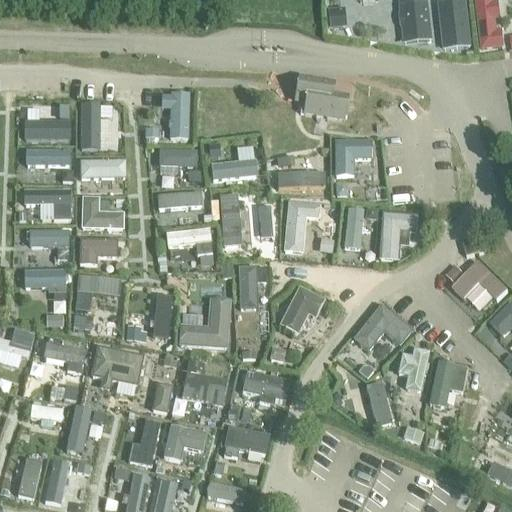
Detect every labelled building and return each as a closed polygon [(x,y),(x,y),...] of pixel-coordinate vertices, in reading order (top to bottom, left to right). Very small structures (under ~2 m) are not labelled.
[(401,0),(403,46),(433,45),(431,0),(401,0)] [(476,0),(481,53),(506,51),(505,31),(501,32),(498,0),(476,0)] [(443,57),(472,56),(471,3),(441,3),(443,57)] [(340,12),(328,14),(330,32),(342,30),(340,12)] [(347,100),(343,99),(308,93),(306,106),(301,105),(300,117),(316,119),(315,122),(321,123),(321,120),(343,124),(347,100)] [(163,96),(163,111),(171,111),(171,143),(191,143),(191,96),(163,96)] [(99,153),(101,106),(82,106),(81,152),(99,153)] [(26,123),(26,143),(73,143),(73,123),(26,123)] [(145,133),(145,142),(157,142),(157,133),(145,133)] [(335,143),(336,180),(356,180),(356,163),(373,162),(373,143),(335,143)] [(216,148),(208,149),(210,162),(218,161),(216,148)] [(212,167),(213,184),(256,182),(255,150),(240,150),(240,165),(212,167)] [(27,153),(28,184),(41,183),(40,170),(73,170),(72,152),(27,153)] [(200,170),(199,152),(160,153),(161,178),(179,178),(179,170),(200,170)] [(81,160),(80,184),(126,186),(127,162),(81,160)] [(292,160),(276,163),(278,171),(294,169),(292,160)] [(66,175),(61,180),(61,186),(72,186),(72,175),(66,175)] [(189,176),(188,185),(199,185),(199,176),(189,176)] [(341,189),(336,189),(336,201),(347,200),(347,195),(341,189)] [(43,209),(43,223),(72,223),(72,192),(25,192),(25,209),(43,209)] [(202,196),(157,197),(158,212),(202,211),(202,196)] [(111,201),(82,201),(83,234),(126,233),(126,214),(111,215),(111,201)] [(288,203),(285,256),(306,257),(308,221),(321,222),(322,205),(288,203)] [(217,206),(210,206),(211,225),(218,224),(217,206)] [(348,210),(346,251),(363,251),(365,211),(348,210)] [(270,211),(258,212),(259,224),(271,223),(270,211)] [(366,212),(366,218),(369,223),(376,224),(377,213),(366,212)] [(399,264),(401,234),(419,235),(420,217),(384,215),(381,263),(399,264)] [(268,253),(280,252),(278,228),(265,229),(268,253)] [(72,233),(30,233),(30,251),(72,251),(72,233)] [(168,249),(198,248),(198,262),(215,261),(214,233),(167,235),(168,249)] [(483,241),(462,248),(467,261),(487,254),(483,241)] [(118,260),(118,243),(81,243),(81,267),(97,267),(97,260),(118,260)] [(322,243),(320,255),(331,256),(333,245),(322,243)] [(67,253),(57,253),(57,265),(67,265),(67,253)] [(231,268),(221,268),(222,282),(232,281),(231,268)] [(240,312),(259,311),(258,285),(268,285),(267,270),(240,270),(240,312)] [(455,271),(447,279),(456,288),(464,280),(455,271)] [(67,273),(25,273),(25,294),(68,293),(67,273)] [(121,299),(122,282),(80,279),(79,297),(121,299)] [(476,313),(491,297),(481,288),(466,304),(476,313)] [(299,290),(282,329),(308,340),(326,302),(299,290)] [(157,298),(155,340),(171,341),(173,298),(157,298)] [(181,349),(230,351),(232,302),(210,301),(209,330),(181,329),(181,349)] [(511,305),(492,327),(505,339),(511,332),(511,305)] [(404,347),(414,329),(377,308),(356,345),(373,354),(383,335),(404,347)] [(62,320),(47,320),(47,331),(62,331),(62,320)] [(74,321),(72,334),(90,336),(91,322),(74,321)] [(127,331),(125,345),(138,346),(140,332),(127,331)] [(0,343),(0,366),(20,370),(21,360),(32,361),(36,335),(15,332),(13,344),(0,342),(0,343)] [(48,345),(45,361),(73,365),(72,374),(84,376),(88,351),(48,345)] [(137,399),(143,357),(98,351),(92,389),(116,393),(115,396),(137,399)] [(413,360),(400,358),(397,378),(408,379),(407,393),(425,395),(430,353),(414,351),(413,360)] [(272,353),(270,364),(282,366),(285,355),(272,353)] [(451,394),(463,397),(469,370),(440,364),(430,408),(447,412),(451,394)] [(188,366),(186,377),(201,380),(203,369),(188,366)] [(362,371),(358,377),(367,384),(373,375),(368,371),(362,371)] [(275,408),(276,400),(288,402),(292,382),(247,375),(244,394),(262,397),(261,406),(275,408)] [(383,384),(367,389),(379,431),(395,426),(383,384)] [(167,417),(174,390),(160,386),(153,412),(167,417)] [(65,391),(63,404),(75,406),(78,394),(65,391)] [(334,398),(329,408),(338,413),(341,408),(339,401),(334,398)] [(60,432),(62,412),(33,408),(32,421),(44,423),(43,430),(60,432)] [(229,412),(227,424),(236,426),(238,414),(229,412)] [(78,417),(69,453),(83,457),(92,421),(78,417)] [(93,417),(92,425),(103,427),(104,420),(93,417)] [(131,467),(154,470),(160,426),(137,423),(131,467)] [(173,427),(164,460),(180,465),(184,449),(205,454),(209,436),(173,427)] [(225,455),(268,463),(272,438),(230,430),(225,455)] [(407,432),(404,442),(418,447),(422,437),(407,432)] [(24,475),(22,502),(38,503),(41,460),(17,459),(16,474),(24,475)] [(511,473),(494,465),(488,479),(511,490),(511,473)] [(216,467),(213,479),(220,480),(223,469),(216,467)] [(78,469),(76,477),(88,479),(90,471),(78,469)] [(115,473),(113,482),(127,485),(128,476),(115,473)] [(146,511),(165,511),(178,489),(163,481),(146,511)] [(182,485),(181,493),(189,494),(190,486),(182,485)] [(210,487),(208,502),(246,507),(248,491),(210,487)]
